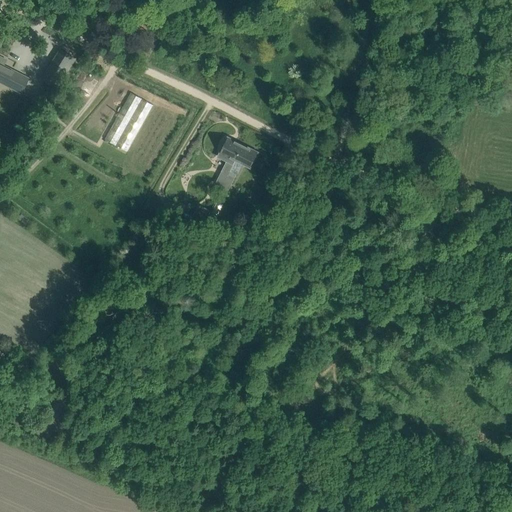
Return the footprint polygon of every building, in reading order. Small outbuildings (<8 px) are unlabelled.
[(74,59),(59,49),(40,79),(56,89),(74,59)] [(5,60),(0,57),(0,81),(20,92),(27,78),(2,66),(5,60)] [(153,105),(131,92),(105,139),(127,151),(153,105)] [(227,163),(216,185),(221,188),(222,187),(243,145),(228,137),(223,146),(220,154),(218,158),(227,163)] [(222,187),(221,188),(229,191),(236,177),(237,175),(238,176),(243,166),(250,169),(253,161),(258,152),(243,145),(222,187)]
